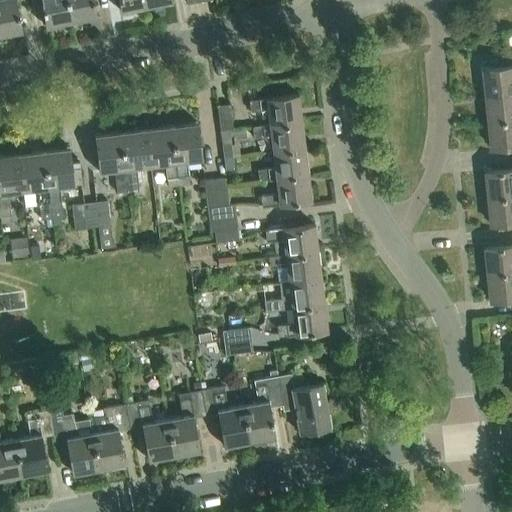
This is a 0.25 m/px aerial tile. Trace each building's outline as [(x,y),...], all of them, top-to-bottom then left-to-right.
[(15,0),(0,0),(0,36),(22,32),(15,0)] [(40,0),(46,27),(72,22),(67,0),(40,0)] [(94,0),(67,0),(72,22),(98,16),(94,0)] [(118,0),(121,12),(147,7),(145,0),(118,0)] [(511,64),(484,67),(487,94),(511,91),(511,64)] [(511,91),(487,94),(490,121),(511,118),(511,91)] [(269,109),(271,123),(271,124),(302,120),(299,94),(249,100),(250,111),(269,109)] [(217,105),(220,129),(232,128),(229,104),(217,105)] [(511,146),(511,118),(490,121),(493,148),(511,146)] [(271,124),(271,123),(252,126),(254,137),(273,135),(275,150),(305,146),(302,120),(271,124)] [(204,160),(202,145),(199,121),(172,125),(179,184),(191,183),(188,162),(204,160)] [(179,184),(172,125),(121,131),(128,191),(139,189),(136,168),(166,164),(169,186),(179,184)] [(128,191),(121,131),(95,134),(99,172),(114,170),(117,192),(128,191)] [(223,157),(233,156),(231,142),(222,143),(223,157)] [(259,180),(278,177),(278,176),(309,172),(305,146),(275,150),(277,166),(258,168),(259,180)] [(74,185),(74,184),(82,183),(79,159),(71,160),(70,147),(44,150),(52,217),(60,216),(62,215),(59,187),(74,185)] [(19,153),(24,191),(38,189),(41,218),(51,217),(52,217),(44,150),(19,153)] [(19,153),(0,155),(0,211),(0,216),(11,214),(9,193),(24,191),(19,153)] [(234,168),(233,156),(223,157),(225,169),(234,168)] [(511,167),(486,170),(489,197),(511,194),(511,167)] [(312,200),(309,172),(278,176),(278,177),(280,192),(261,195),(262,206),(312,200)] [(215,179),(218,205),(228,204),(225,177),(215,179)] [(207,206),(218,205),(215,179),(204,180),(207,206)] [(511,222),(511,194),(489,197),(491,224),(511,222)] [(106,200),(95,201),(98,225),(110,223),(106,200)] [(95,201),(83,203),(86,226),(98,225),(95,201)] [(86,226),(83,203),(72,204),(75,228),(86,226)] [(234,203),(228,204),(218,205),(207,206),(208,218),(235,215),(234,203)] [(237,228),(235,215),(208,218),(210,231),(214,230),(237,228)] [(51,217),(41,218),(42,226),(52,225),(51,217)] [(287,255),(318,251),(315,224),(265,230),(267,241),(274,240),(276,255),(287,254),(287,255)] [(238,239),(237,228),(214,230),(216,241),(238,239)] [(10,238),(12,256),(28,254),(26,236),(10,238)] [(511,243),(486,246),(489,274),(511,271),(511,243)] [(287,254),(276,255),(269,256),(270,267),(277,267),(279,281),(321,276),(318,251),(287,255),(287,254)] [(234,256),(217,258),(218,266),(235,264),(234,256)] [(511,271),(489,274),(491,301),(511,298),(511,271)] [(281,298),(274,299),(264,300),(266,311),(294,308),(293,307),(324,303),(321,276),(279,281),(281,298)] [(327,330),(324,303),(293,307),(294,308),(295,323),(277,325),(278,336),(327,330)] [(222,330),(225,354),(253,351),(250,327),(222,330)] [(290,373),(277,376),(282,405),(292,403),(297,433),(330,427),(321,382),(293,388),(290,373)] [(268,407),(282,405),(277,376),(270,377),(253,380),(257,402),(241,405),(248,441),(274,437),(268,407)] [(193,382),(194,390),(202,388),(200,381),(193,382)] [(221,446),(248,441),(241,405),(227,407),(223,385),(200,390),(204,415),(215,413),(221,446)] [(192,417),(204,415),(200,390),(177,394),(182,417),(167,419),(173,456),(198,451),(192,417)] [(147,461),(173,456),(167,419),(152,422),(148,400),(125,404),(130,429),(141,427),(147,461)] [(116,432),(130,429),(125,404),(102,408),(103,417),(88,419),(97,469),(123,465),(116,432)] [(72,413),(61,415),(60,408),(48,410),(53,435),(54,443),(65,441),(71,474),(97,469),(88,419),(73,422),(72,413)] [(30,436),(14,438),(20,475),(46,470),(40,437),(53,435),(48,410),(26,414),(30,436)] [(0,478),(20,475),(14,438),(0,441),(0,478)]
